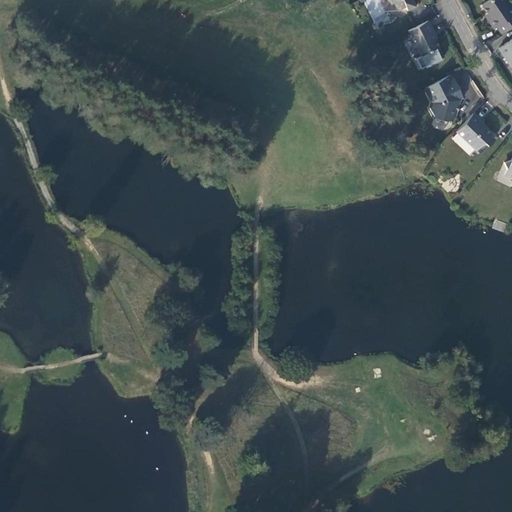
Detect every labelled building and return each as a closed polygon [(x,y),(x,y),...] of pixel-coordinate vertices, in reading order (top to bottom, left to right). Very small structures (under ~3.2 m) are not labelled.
[(407,10),(415,6),(411,0),(388,0),(391,4),(393,2),(396,8),(399,9),(405,7),(407,10)] [(501,34),(511,26),(511,9),(505,0),(488,0),(481,5),(487,14),(490,18),(487,20),(494,29),(496,27),(501,34)] [(434,34),(427,21),(408,31),(421,56),(415,58),(421,69),(444,57),(432,35),(434,34)] [(511,38),(499,47),(505,56),(506,55),(511,64),(511,63),(511,38)] [(446,121),(453,117),(459,100),(454,90),(457,88),(451,74),(425,88),(432,102),(430,108),(434,117),(446,121)] [(454,90),(459,100),(463,98),(457,88),(454,90)] [(481,121),(473,113),(465,122),(456,131),(476,150),(484,142),(487,145),(494,138),(490,135),(491,134),(480,123),(481,121)] [(479,154),(487,145),(484,142),(476,150),(479,154)]
